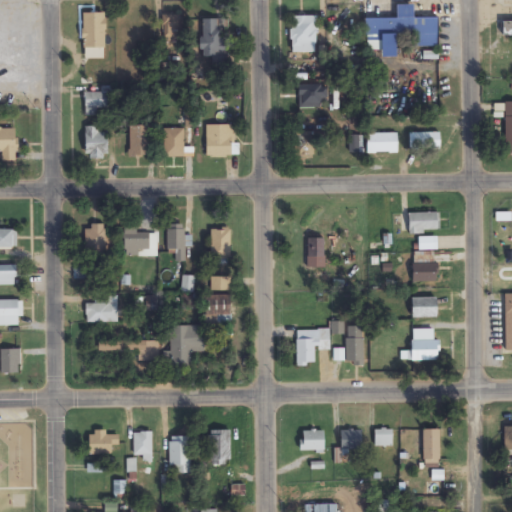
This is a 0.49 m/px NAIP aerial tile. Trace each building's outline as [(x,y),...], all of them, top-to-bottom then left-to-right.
[(437,18),(413,18),(413,5),(397,5),(397,19),(364,19),(365,37),(410,37),(410,47),(438,47),(437,18)] [(105,13),(84,13),(84,59),(105,59),(105,13)] [(180,15),(163,15),(163,46),(181,46),(180,15)] [(315,53),(315,16),(291,16),(291,53),(315,53)] [(222,59),(222,20),(202,20),(202,59),(222,59)] [(511,22),(503,22),(503,37),(511,36),(511,22)] [(298,109),(326,109),(326,86),(298,86),(298,109)] [(84,93),(84,112),(112,112),(112,93),(84,93)] [(233,157),(233,126),(206,126),(206,157),(233,157)] [(86,159),(108,159),(108,134),(99,134),(99,127),(86,127),(86,159)] [(130,127),(130,159),(150,159),(150,127),(130,127)] [(2,162),(16,162),(16,129),(0,129),(0,156),(2,156),(2,162)] [(183,157),(183,130),(164,130),(164,157),(183,157)] [(362,132),(349,132),(348,156),(362,156),(362,132)] [(367,134),(367,154),(397,154),(397,134),(367,134)] [(435,152),(435,134),(410,134),(410,152),(435,152)] [(439,214),(408,214),(408,234),(439,234),(439,214)] [(0,227),(17,227),(17,250),(0,249),(0,227)] [(105,227),(85,227),(85,256),(105,256),(105,227)] [(185,263),(184,228),(167,228),(167,251),(175,251),(175,263),(185,263)] [(211,259),(230,259),(230,230),(211,230),(211,259)] [(156,232),(124,232),(124,257),(156,257),(156,232)] [(418,238),(418,251),(437,251),(437,238),(418,238)] [(307,269),(325,269),(325,239),(307,239),(307,269)] [(413,283),(438,283),(438,264),(425,264),(425,255),(413,255),(413,283)] [(0,264),(18,264),(17,287),(0,287),(0,264)] [(194,294),(194,276),(182,276),(182,294),(194,294)] [(231,278),(211,277),(210,292),(231,293),(231,278)] [(208,296),(208,317),(231,317),(231,296),(208,296)] [(0,299),(22,300),(22,328),(0,327),(0,299)] [(412,319),(437,319),(437,299),(412,299),(412,319)] [(117,323),(117,300),(86,300),(86,323),(117,323)] [(170,328),(170,370),(190,370),(191,349),(203,349),(203,328),(170,328)] [(364,365),(364,328),(346,328),(346,365),(364,365)] [(329,351),(329,330),(296,330),(296,367),(314,367),(314,351),(329,351)] [(439,341),(433,341),(433,330),(411,330),(411,362),(439,362),(439,341)] [(138,352),(138,361),(151,361),(151,353),(148,353),(147,342),(98,342),(99,352),(138,352)] [(0,347),(21,348),(20,376),(0,375),(0,347)] [(392,448),(392,430),(374,430),(374,448),(392,448)] [(361,431),(340,431),(340,462),(342,462),(342,451),(361,451),(361,431)] [(423,431),(423,464),(440,464),(440,431),(423,431)] [(111,455),(111,446),(119,446),(119,435),(106,435),(106,432),(89,432),(89,455),(111,455)] [(230,432),(209,432),(209,466),(230,466),(230,432)] [(325,452),(325,432),(301,432),(301,452),(325,452)] [(133,433),(133,457),(142,457),(142,462),(152,462),(152,433),(133,433)] [(170,474),(191,474),(191,437),(170,437),(170,474)] [(125,482),(114,482),(114,498),(125,498),(125,482)]
